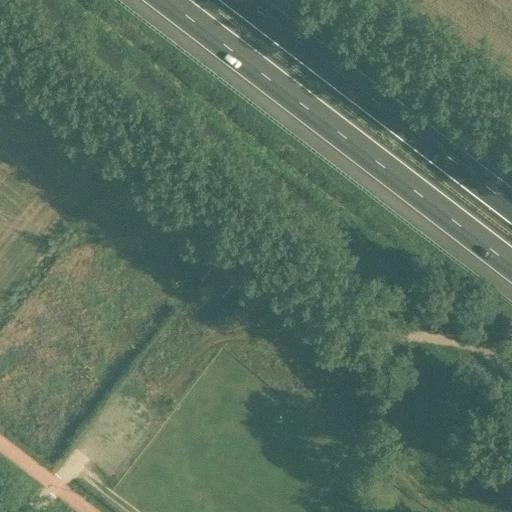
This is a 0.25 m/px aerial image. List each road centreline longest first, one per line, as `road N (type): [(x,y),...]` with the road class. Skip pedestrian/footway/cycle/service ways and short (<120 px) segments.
road 1 (motorway): [(73,0),(87,21),(511,379)]
road 2 (track): [(511,372),(477,350),(428,338),(239,331),(185,349),(158,370),(98,449),(80,455)]
road 3 (motorway): [(158,0),(511,270)]
road 4 (motorway): [(432,142),(247,0)]
